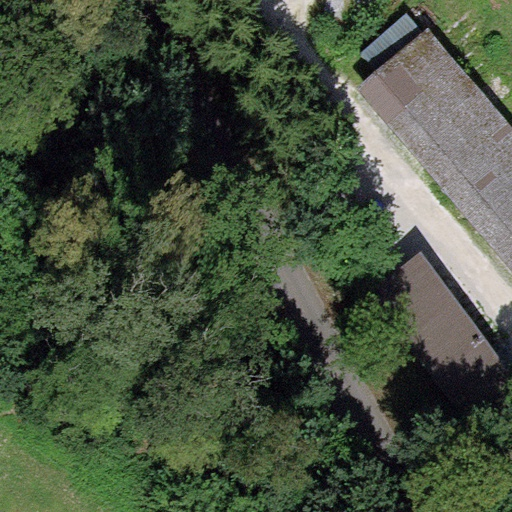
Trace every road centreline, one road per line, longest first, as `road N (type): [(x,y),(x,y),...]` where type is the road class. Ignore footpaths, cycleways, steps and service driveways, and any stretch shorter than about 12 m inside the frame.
road 1 (unclassified): [(420,511),(172,73),(143,0)]
road 2 (track): [(246,0),(511,320)]
